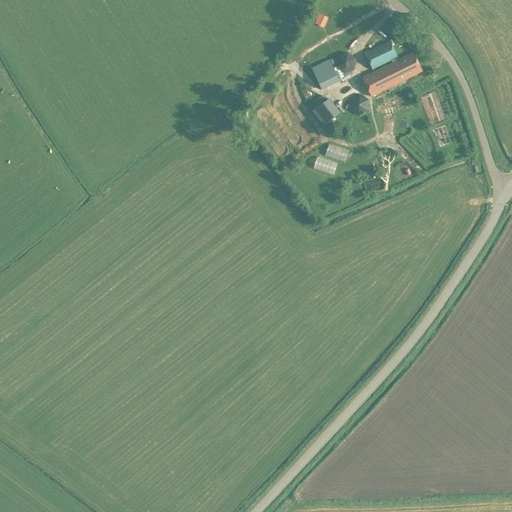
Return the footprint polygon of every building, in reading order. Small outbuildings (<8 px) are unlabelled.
[(326,16),(317,11),(312,20),(322,25),(326,16)] [(390,58),(391,61),(361,76),(370,94),(421,69),(412,50),(398,57),(389,39),(363,51),(371,67),(390,58)] [(347,49),(336,53),(335,64),(344,71),(354,67),(355,56),(347,49)] [(320,87),(339,78),(329,58),(311,67),(320,87)] [(359,91),(348,96),(348,107),(358,113),(367,108),(368,97),(359,91)] [(328,96),(311,109),(323,123),(339,111),(328,96)] [(344,160),(348,148),(328,141),(324,154),(344,160)] [(333,173),(337,160),(317,154),(313,166),(333,173)]
